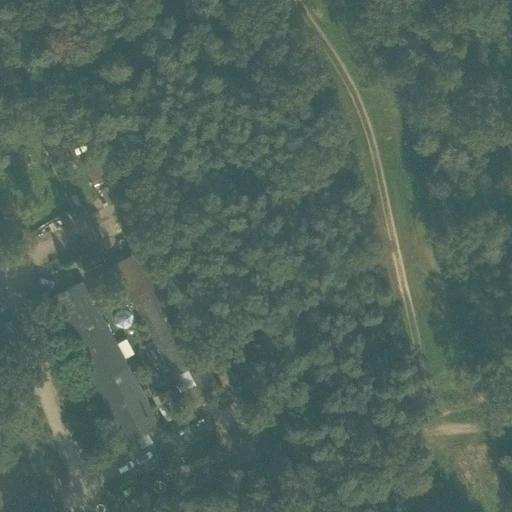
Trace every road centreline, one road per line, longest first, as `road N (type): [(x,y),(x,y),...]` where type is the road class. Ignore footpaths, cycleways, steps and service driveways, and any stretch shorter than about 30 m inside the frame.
road 1 (track): [(439,428),(374,149),(356,96),(295,0)]
road 2 (track): [(439,428),(371,446),(210,511)]
